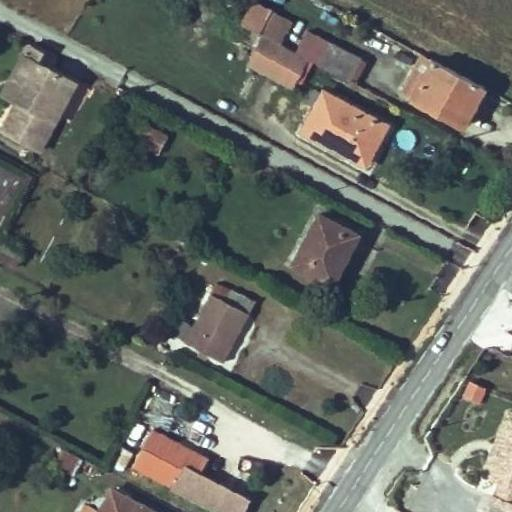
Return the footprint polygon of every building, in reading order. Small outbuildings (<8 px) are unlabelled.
[(281,16),(256,2),(243,23),(268,38),(281,16)] [(319,64),(356,84),(368,61),(331,41),(330,42),(316,35),(307,51),(321,59),(319,64)] [(292,84),(305,58),(263,36),(249,63),(292,84)] [(15,103),(37,61),(43,49),(29,42),(1,96),(15,103)] [(400,91),(411,97),(431,58),(421,53),(400,91)] [(487,88),(431,58),(411,97),(409,99),(465,129),(487,88)] [(37,61),(2,129),(41,150),(77,82),(37,61)] [(299,132),(366,167),(389,123),(323,87),(299,132)] [(131,141),(158,154),(169,134),(141,120),(131,141)] [(290,264),(332,287),(361,233),(319,210),(290,264)] [(4,244),(0,252),(0,260),(16,269),(24,255),(4,244)] [(184,340),(223,361),(255,300),(232,289),(225,301),(210,292),(192,325),(184,340)] [(192,325),(182,320),(174,335),(184,340),(192,325)] [(467,381),(462,397),(480,403),(485,387),(467,381)] [(511,511),(511,412),(508,411),(482,473),(497,479),(483,511),(511,511)] [(135,460),(149,433),(136,427),(122,453),(135,460)] [(151,428),(149,433),(135,460),(132,465),(221,511),(240,511),(247,499),(200,474),(208,458),(151,428)] [(73,475),(82,460),(63,449),(55,465),(73,475)] [(161,511),(110,485),(98,509),(96,511),(161,511)] [(96,511),(98,509),(83,502),(77,511),(96,511)]
